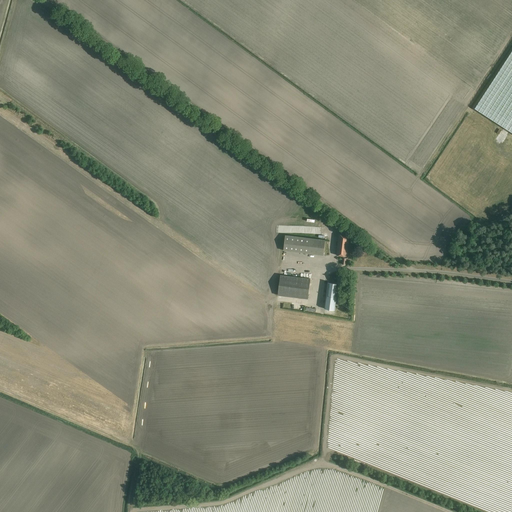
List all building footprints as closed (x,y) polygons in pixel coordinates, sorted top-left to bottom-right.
[(511,50),(474,110),(511,135),(511,50)] [(339,233),(337,255),(347,257),(349,234),(339,233)] [(285,236),(283,251),(324,255),(325,240),(285,236)] [(279,296),(307,300),(310,279),(281,276),(279,296)] [(327,288),(324,314),(334,315),(336,297),(335,297),(337,284),(328,283),(327,288)]
